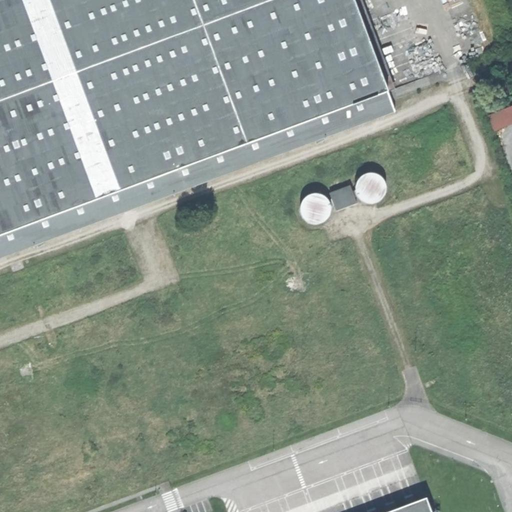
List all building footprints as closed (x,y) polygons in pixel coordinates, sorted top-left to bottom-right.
[(352,0),(0,0),(0,253),(393,110),(389,100),(352,0)] [(359,0),(352,0),(389,100),(395,97),(359,0)] [(511,107),(490,115),(495,130),(511,123),(511,107)] [(384,197),(387,193),(388,185),(387,181),(382,174),(377,171),(371,171),(365,172),(360,175),(357,181),(356,187),(356,189),(357,193),(358,195),(360,198),(366,202),(372,203),(378,201),(384,197)] [(355,196),(358,195),(357,193),(356,189),(353,190),(351,184),(330,191),(332,197),(329,198),(331,200),(332,205),(335,204),(337,209),(357,202),(355,196)] [(328,217),(331,213),(332,205),(331,200),(329,198),(326,194),(322,191),(315,190),(309,192),(304,195),(301,200),(300,206),(301,213),(304,218),(310,221),(316,222),(322,221),(328,217)] [(431,511),(426,496),(383,511),(431,511)]
